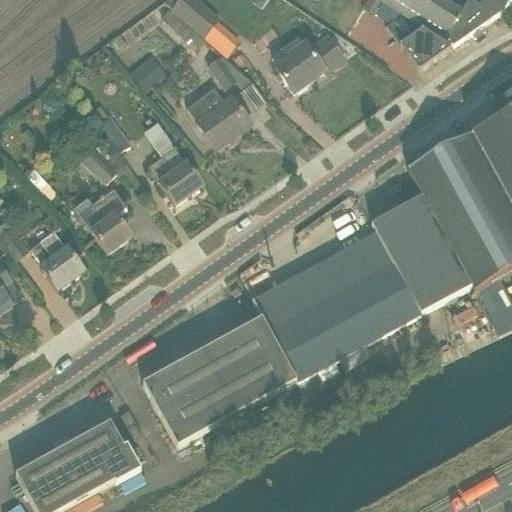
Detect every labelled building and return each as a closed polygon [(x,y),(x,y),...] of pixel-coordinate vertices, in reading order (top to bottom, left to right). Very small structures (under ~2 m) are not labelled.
[(184,0),(171,15),(203,44),(220,25),(192,0),(184,0)] [(369,0),(363,10),(375,17),(382,6),(372,0),(369,0)] [(511,0),(372,0),(382,6),(453,52),(472,39),(474,42),(485,35),(483,31),(502,18),(505,14),(509,17),(511,13),(511,0)] [(418,77),(451,54),(448,50),(422,34),(415,40),(401,21),(390,28),(389,27),(385,30),(400,50),(400,51),(418,77)] [(275,72),(293,98),(323,77),(324,79),(345,65),(328,42),(309,55),(306,50),(275,72)] [(206,72),(223,95),(237,85),(220,61),(206,72)] [(144,96),(159,84),(158,83),(164,78),(151,63),(145,68),(130,80),(144,96)] [(186,114),(202,135),(216,155),(251,129),(230,100),(222,106),(214,94),(186,114)] [(511,118),(408,176),(422,202),(471,291),(476,300),(511,279),(511,118)] [(94,136),(114,163),(131,150),(111,123),(94,136)] [(119,176),(107,164),(95,153),(81,167),(105,191),(119,176)] [(175,153),(162,163),(148,173),(158,187),(175,211),(203,192),(175,153)] [(79,220),(93,240),(107,260),(132,242),(115,220),(126,212),(113,195),(79,220)] [(382,250),(394,270),(420,319),(471,291),(422,202),(371,230),(382,250)] [(0,239),(0,246),(14,266),(28,257),(11,232),(0,239)] [(67,254),(66,255),(53,238),(30,255),(42,272),(40,274),(57,297),(84,277),(67,254)] [(0,319),(12,310),(0,294),(12,286),(0,269),(0,260),(0,259),(0,319)] [(296,389),(399,331),(420,319),(394,270),(308,317),(282,331),(269,338),(268,339),(296,389)] [(178,454),(296,389),(268,339),(269,338),(261,325),(143,391),(178,454)] [(110,429),(15,481),(32,511),(71,511),(114,489),(115,491),(141,477),(127,451),(123,453),(110,429)]
